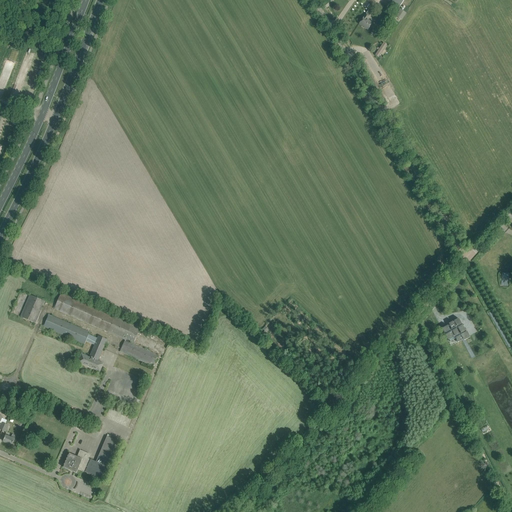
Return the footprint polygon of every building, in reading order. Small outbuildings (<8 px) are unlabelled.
[(385,0),(398,9),(399,8),(404,0),(385,0)] [(402,19),(406,13),(404,11),(400,9),(396,15),(402,19)] [(372,23),(367,19),(369,16),(366,14),(364,17),(359,24),(368,30),(372,23)] [(383,43),(375,55),(379,57),(387,46),(383,43)] [(378,85),(389,108),(399,104),(388,81),(378,85)] [(140,328),(62,292),(55,307),(133,343),(140,328)] [(45,301),(30,295),(20,317),(36,323),(45,301)] [(90,332),(49,314),(44,325),(85,344),(86,341),(95,345),(98,338),(89,334),(90,332)] [(448,326),(447,325),(442,329),(444,333),(445,333),(446,334),(445,335),(447,339),(448,339),(450,342),(456,339),(457,342),(462,340),(460,336),(461,336),(464,340),(470,337),(467,331),(464,333),(464,332),(466,330),(463,324),(462,325),(461,324),(460,321),(458,318),(454,321),(454,322),(453,322),(449,324),(449,325),(448,326)] [(107,340),(99,336),(98,338),(95,345),(89,358),(81,354),(78,362),(96,370),(96,369),(100,370),(103,364),(97,361),(98,360),(107,340)] [(125,341),(120,352),(122,353),(123,353),(150,365),(151,363),(154,364),(158,355),(135,345),(135,343),(134,342),(133,344),(125,341)] [(0,398),(9,403),(13,396),(3,391),(0,396),(0,398)] [(2,422),(0,426),(0,429),(6,432),(9,425),(2,422)] [(6,435),(5,437),(3,441),(12,445),(14,439),(16,436),(12,434),(11,438),(6,435)] [(64,467),(77,473),(78,469),(85,472),(101,479),(106,466),(117,441),(107,437),(96,462),(89,458),(89,454),(80,450),(77,457),(70,453),(64,467)]
